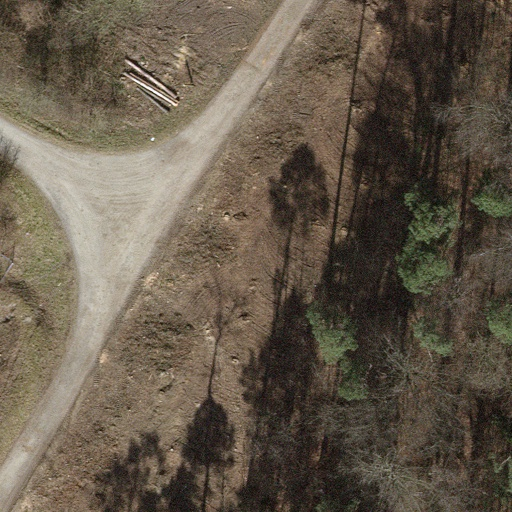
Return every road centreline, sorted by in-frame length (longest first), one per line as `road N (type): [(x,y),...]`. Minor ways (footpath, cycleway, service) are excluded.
road 1 (track): [(0,493),(93,343),(130,230),(0,136)]
road 2 (track): [(130,230),(234,111),(304,0)]
